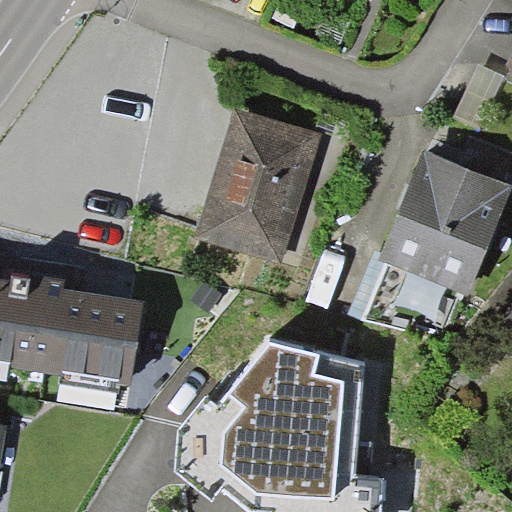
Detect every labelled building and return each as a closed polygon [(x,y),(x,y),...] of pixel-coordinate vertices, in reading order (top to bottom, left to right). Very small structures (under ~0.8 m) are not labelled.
[(390,0),(360,0),(386,10),(390,0)] [(511,77),(480,62),(455,115),(489,131),(511,82),(511,77)] [(290,267),(321,138),(233,117),(202,246),(290,267)] [(478,295),(511,187),(416,158),(383,266),(478,295)] [(0,384),(142,402),(153,309),(0,290),(0,384)] [(511,318),(501,332),(511,340),(511,318)] [(342,415),(242,373),(228,407),(207,398),(177,471),(275,511),(349,511),(358,491),(317,473),(342,415)]
